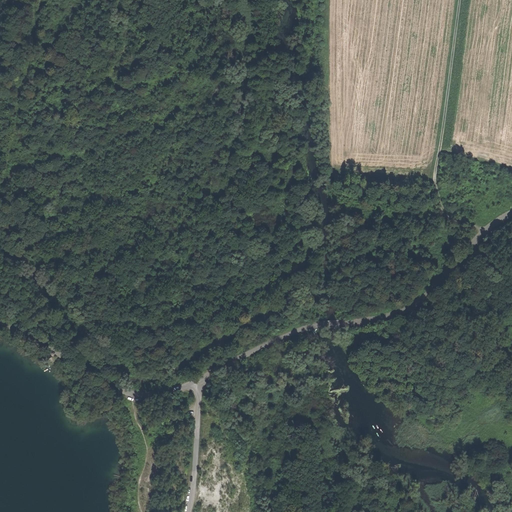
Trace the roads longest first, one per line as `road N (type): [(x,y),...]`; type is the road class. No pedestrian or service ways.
road 1 (unclassified): [(195,383),(297,331),(401,313),(511,214)]
road 2 (track): [(459,0),(437,183),(448,212),(481,236)]
road 3 (unclassified): [(195,383),(132,394),(0,322)]
road 4 (track): [(0,164),(27,86),(43,0)]
road 5 (track): [(129,240),(0,216)]
road 6 (unclassified): [(188,511),(199,462),(195,383)]
road 7 (track): [(132,394),(146,447),(140,511)]
